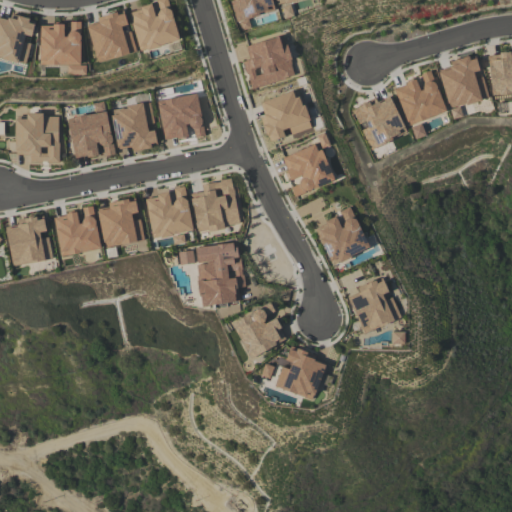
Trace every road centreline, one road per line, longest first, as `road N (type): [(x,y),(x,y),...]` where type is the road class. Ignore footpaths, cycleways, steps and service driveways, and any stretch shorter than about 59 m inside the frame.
road 1 (residential): [(318,319),(316,292),(248,149),(202,0)]
road 2 (residential): [(0,187),(27,192),(248,149)]
road 3 (residential): [(372,62),(511,33)]
